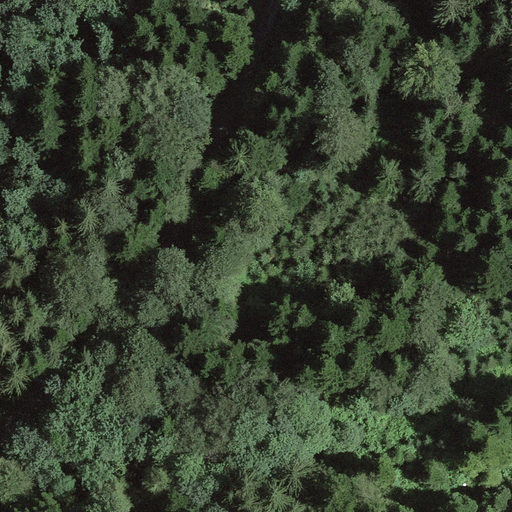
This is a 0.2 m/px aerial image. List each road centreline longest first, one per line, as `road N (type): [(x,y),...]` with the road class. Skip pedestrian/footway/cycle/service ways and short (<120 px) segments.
road 1 (track): [(192,211),(163,251),(0,415)]
road 2 (track): [(277,0),(192,211)]
